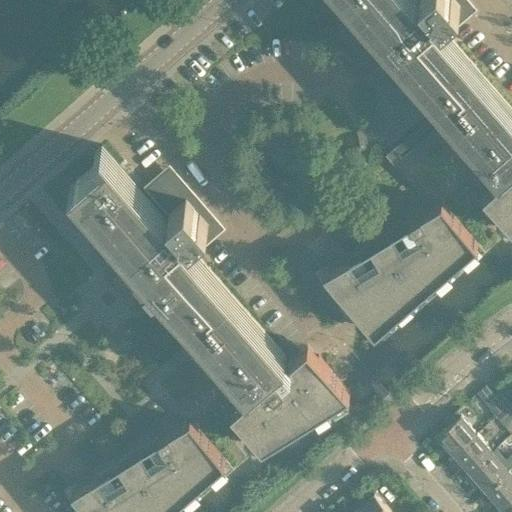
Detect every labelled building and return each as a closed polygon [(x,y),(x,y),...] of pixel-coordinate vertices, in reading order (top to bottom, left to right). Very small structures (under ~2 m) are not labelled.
[(423,6),(417,0),(350,0),(498,170),(504,164),(511,157),(511,109),(437,22),(435,20),(440,16),(448,25),(470,6),(464,0),(426,0),(428,2),(423,6)] [(323,270),(374,329),(511,227),(511,157),(504,164),(498,170),(451,115),(394,163),(420,192),(323,270)] [(171,225),(108,152),(99,142),(89,151),(98,161),(70,185),(246,388),(252,383),(284,356),(183,239),(188,235),(196,244),(218,225),(177,178),(156,196),(177,221),(171,225)] [(71,489),(90,511),(171,511),(262,445),(348,390),(307,341),(286,359),(284,356),(252,383),(246,388),(203,339),(150,389),(169,409),(71,489)] [(495,414),(505,405),(499,398),(489,407),(495,414)] [(500,420),(510,411),(505,405),(495,414),(500,420)] [(452,451),(476,431),(460,411),(433,435),(444,447),(447,445),(451,450),(452,451)] [(468,470),(492,449),(476,431),(452,451),(451,450),(448,453),(459,465),(462,463),(468,470)] [(484,488),(508,467),(492,449),(468,470),(484,488)] [(500,506),(511,495),(511,471),(508,467),(484,488),(500,506)] [(357,511),(390,511),(372,491),(354,507),(357,511)] [(511,511),(511,495),(500,506),(505,511),(511,511)]
